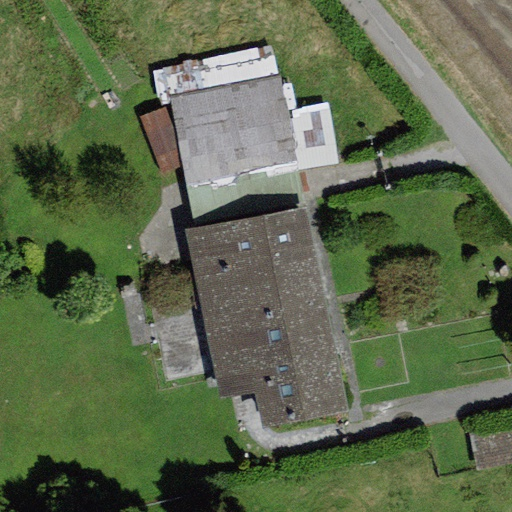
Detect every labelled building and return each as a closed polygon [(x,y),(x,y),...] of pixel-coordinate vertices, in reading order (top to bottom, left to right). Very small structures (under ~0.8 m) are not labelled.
[(158,107),(170,104),(169,98),(277,76),(271,46),(151,70),(158,107)] [(277,76),(169,98),(170,104),(175,132),(181,168),(193,230),(304,208),(297,173),(285,113),(277,76)] [(325,106),(288,113),(285,113),(297,173),(337,165),(325,106)] [(163,109),(138,118),(164,176),(181,168),(175,132),(163,109)] [(346,411),(304,208),(193,230),(185,232),(219,398),(254,391),(262,428),(346,411)] [(511,418),(473,429),(484,469),(511,461),(511,418)]
